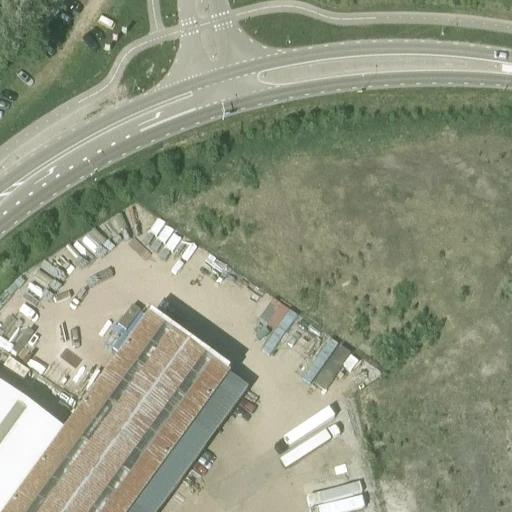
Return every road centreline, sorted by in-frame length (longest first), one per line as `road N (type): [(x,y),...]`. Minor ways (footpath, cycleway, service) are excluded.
road 1 (secondary): [(230,105),(355,81),(511,82)]
road 2 (secondary): [(511,56),(383,47),(237,69)]
road 3 (secondary): [(0,227),(84,168),(230,105)]
road 4 (secondary): [(204,80),(78,134),(0,186)]
